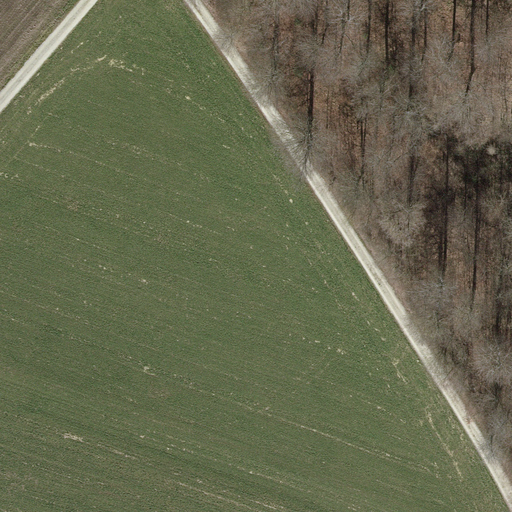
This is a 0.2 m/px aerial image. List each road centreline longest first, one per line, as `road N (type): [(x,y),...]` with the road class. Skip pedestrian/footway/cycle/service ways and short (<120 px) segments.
road 1 (track): [(511,506),(372,268),(180,0)]
road 2 (track): [(94,0),(0,109)]
